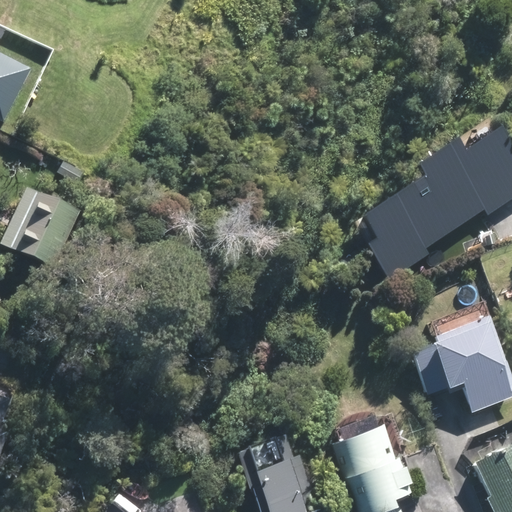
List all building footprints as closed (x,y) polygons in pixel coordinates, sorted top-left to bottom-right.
[(0,115),(5,119),(32,68),(0,50),(0,115)] [(367,242),(392,279),(430,253),(427,249),(485,210),(487,213),(511,195),(511,143),(500,126),(471,146),(463,134),(425,160),(430,168),(368,210),(382,232),(367,242)] [(79,212),(38,194),(12,250),(53,268),(79,212)] [(511,391),(511,378),(492,322),(417,348),(431,388),(461,377),(471,406),(511,391)] [(0,448),(18,400),(0,392),(0,448)] [(387,430),(342,443),(361,511),(369,511),(407,502),(387,430)] [(309,511),(285,439),(250,451),(270,511),(309,511)] [(511,511),(511,444),(480,460),(505,511),(511,511)]
